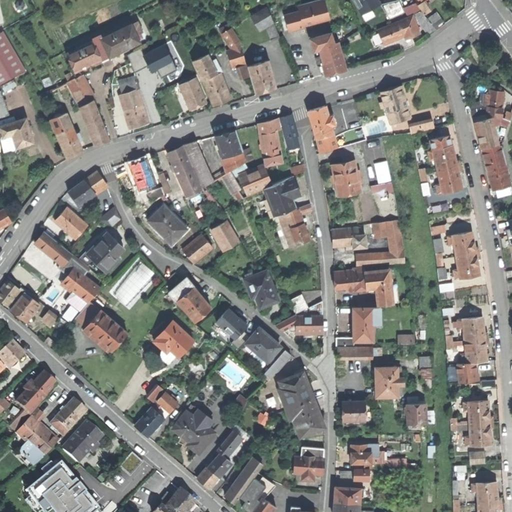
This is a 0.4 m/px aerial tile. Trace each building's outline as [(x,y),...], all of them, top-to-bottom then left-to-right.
[(324,0),(316,0),(298,5),(299,12),(303,26),(329,19),(324,0)] [(352,0),(361,15),(371,9),(380,4),(378,0),(352,0)] [(399,0),(380,4),(389,19),(404,12),(399,0)] [(424,1),(423,2),(422,2),(418,5),(425,14),(430,10),(424,1)] [(416,3),(403,8),(407,16),(414,14),(420,11),(416,3)] [(267,7),(251,16),(260,30),(266,27),(272,40),(280,37),(267,7)] [(375,16),(371,9),(361,15),(365,21),(375,16)] [(421,23),(427,18),(420,11),(414,14),(421,23)] [(304,27),(303,26),(299,12),(284,16),(288,31),(304,27)] [(437,30),(445,24),(436,12),(429,17),(437,30)] [(406,39),(420,34),(413,16),(378,31),(383,44),(394,40),(404,35),(406,39)] [(430,35),(437,30),(427,18),(421,23),(429,34),(430,35)] [(131,24),(136,34),(143,31),(138,21),(131,24)] [(136,34),(131,24),(103,38),(100,34),(92,38),(94,40),(103,59),(125,48),(139,41),(136,34)] [(238,67),(246,65),(239,41),(231,27),(221,34),(231,49),(226,50),(232,68),(238,67)] [(6,29),(0,31),(0,84),(27,70),(6,29)] [(330,34),(316,38),(319,48),(323,63),(326,74),(333,73),(345,69),(337,43),(333,44),(330,34)] [(319,65),(323,63),(319,48),(316,38),(311,39),(319,65)] [(89,66),(103,59),(94,40),(67,53),(76,72),(89,66)] [(164,45),(145,55),(143,56),(148,66),(150,70),(155,67),(156,69),(161,78),(177,69),(164,45)] [(143,56),(145,55),(141,47),(125,56),(135,73),(148,66),(143,56)] [(203,80),(217,74),(214,67),(208,54),(192,62),(202,80),(203,80)] [(264,90),(275,87),(268,60),(247,66),(255,93),(264,90)] [(249,76),(246,65),(238,67),(242,79),(249,76)] [(230,99),(219,73),(217,74),(203,80),(214,105),(222,102),(230,99)] [(119,80),(123,94),(125,93),(124,91),(130,89),(128,85),(136,82),(138,89),(140,87),(135,75),(119,80)] [(83,76),(75,80),(87,102),(93,99),(95,98),(83,76)] [(197,106),(206,102),(195,78),(180,85),(191,109),(197,106)] [(82,104),(87,102),(75,80),(68,83),(79,106),(82,104)] [(139,125),(148,123),(138,89),(136,82),(128,85),(130,89),(124,91),(125,93),(123,94),(120,95),(130,128),(139,125)] [(390,124),(409,118),(399,86),(390,89),(380,92),(390,124)] [(492,118),(494,125),(498,124),(499,124),(499,122),(505,124),(507,123),(508,123),(509,121),(504,120),(501,119),(501,116),(504,92),(493,91),(489,90),(489,95),(480,94),(479,102),(470,104),(472,117),(474,123),(492,118)] [(0,91),(0,116),(8,114),(0,91)] [(93,99),(87,102),(82,104),(98,144),(109,141),(93,99)] [(320,154),(338,149),(331,126),(335,125),(333,116),(329,118),(326,106),(315,110),(308,112),(320,154)] [(66,113),(50,120),(68,159),(75,154),(82,150),(66,113)] [(289,150),(298,148),(296,142),(295,138),(297,137),(291,116),(280,119),(289,150)] [(0,137),(4,151),(12,149),(13,150),(16,149),(17,148),(22,146),(33,142),(26,118),(0,126),(0,129),(2,136),(0,137)] [(499,145),(494,125),(492,118),(474,123),(478,135),(480,142),(478,142),(480,149),(493,146),(499,145)] [(283,163),(276,130),(281,129),(278,119),(267,122),(258,125),(260,133),(267,167),(283,163)] [(410,133),(433,128),(432,121),(409,127),(410,133)] [(223,134),(215,136),(223,158),(225,157),(229,171),(231,170),(244,163),(247,161),(243,151),(236,131),(223,134)] [(434,160),(437,172),(460,166),(459,161),(456,162),(453,152),(452,146),(451,146),(449,136),(430,140),(432,151),(427,152),(429,161),(434,160)] [(195,142),(184,145),(192,166),(194,165),(202,185),(205,187),(213,181),(195,142)] [(500,146),(499,147),(494,148),(482,151),(493,190),(510,186),(500,146)] [(176,172),(188,197),(201,190),(182,147),(172,151),(168,153),(173,165),(176,172)] [(248,149),(243,151),(247,161),(252,159),(252,158),(250,150),(248,149)] [(147,188),(156,185),(146,158),(136,161),(130,164),(140,191),(147,188)] [(354,161),(332,165),(335,181),(338,195),(360,191),(354,161)] [(248,170),(244,163),(231,170),(235,177),(248,170)] [(440,184),(442,193),(442,194),(462,189),(460,180),(458,173),(462,172),(460,166),(437,172),(440,184)] [(292,176),(305,173),(303,167),(290,169),(292,176)] [(265,168),(239,178),(247,195),(272,185),(265,168)] [(371,193),(391,190),(390,184),(387,184),(385,169),(368,172),(371,193)] [(241,188),(235,177),(231,170),(229,171),(222,175),(232,193),(241,188)] [(69,191),(78,205),(107,185),(97,171),(82,182),(69,191)] [(167,194),(170,193),(162,174),(158,176),(167,197),(168,197),(167,194)] [(293,177),(264,190),(270,205),(267,206),(271,219),(297,209),(292,197),(300,194),(298,189),(293,177)] [(423,195),(430,194),(428,183),(421,185),(423,195)] [(158,184),(156,185),(147,188),(151,200),(164,194),(161,187),(159,188),(158,184)] [(297,210),(279,217),(290,247),(309,240),(306,233),(300,216),(313,211),(311,204),(297,209),(297,210)] [(171,243),(186,228),(163,205),(150,219),(150,220),(147,223),(152,228),(158,234),(159,232),(171,243)] [(76,239),(88,225),(67,208),(60,216),(55,221),(76,239)] [(116,208),(100,220),(112,227),(121,219),(116,208)] [(0,212),(0,227),(10,221),(4,210),(0,212)] [(225,250),(239,241),(227,220),(213,228),(225,250)] [(387,222),(392,253),(403,253),(398,221),(387,222)] [(376,238),(386,237),(384,222),(374,223),(376,238)] [(444,225),(432,227),(433,234),(445,232),(444,225)] [(359,236),(358,228),(332,230),(332,238),(333,247),(352,245),(353,247),(366,246),(365,235),(359,236)] [(35,243),(60,264),(70,252),(45,231),(40,237),(35,243)] [(454,245),(456,257),(479,253),(478,248),(475,248),(473,241),(472,232),(452,236),(452,237),(448,237),(449,246),(454,245)] [(97,272),(101,268),(106,272),(120,257),(117,255),(123,248),(115,240),(108,233),(83,258),(97,272)] [(193,263),(212,247),(202,234),(182,250),(188,257),(193,263)] [(70,252),(60,264),(57,267),(68,276),(74,268),(83,275),(89,267),(70,252)] [(380,254),(357,255),(358,266),(377,265),(377,264),(404,263),(403,253),(392,253),(380,255),(380,254)] [(460,279),(480,276),(478,268),(477,260),(480,259),(479,253),(456,257),(459,270),(454,271),(455,280),(460,279)] [(112,293),(131,306),(156,270),(137,257),(112,293)] [(365,272),(364,267),(353,269),(353,270),(334,272),(335,283),(335,290),(347,288),(347,291),(367,289),(365,272)] [(99,289),(83,275),(74,268),(68,276),(61,284),(70,291),(71,289),(73,290),(88,303),(90,301),(99,289)] [(260,308),(278,301),(266,270),(245,279),(249,291),(253,290),(255,296),(257,302),(260,308)] [(391,270),(365,272),(367,289),(376,288),(378,306),(399,304),(397,282),(391,283),(391,270)] [(177,300),(194,286),(187,278),(170,292),(177,300)] [(10,301),(14,304),(24,292),(25,290),(21,287),(19,289),(8,280),(1,289),(0,289),(0,300),(7,306),(10,301)] [(452,282),(440,285),(441,291),(453,289),(452,282)] [(202,297),(194,286),(177,300),(194,321),(211,307),(202,297)] [(65,300),(80,312),(88,303),(73,290),(68,296),(65,300)] [(10,309),(26,322),(32,314),(40,304),(24,292),(14,304),(10,308),(10,309)] [(296,314),(309,308),(302,295),(289,301),(296,314)] [(75,318),(85,327),(100,310),(90,301),(88,303),(80,312),(75,318)] [(310,316),(323,315),(322,301),(310,309),(310,316)] [(51,307),(41,318),(51,326),(61,315),(51,307)] [(353,338),(353,342),(373,342),(373,325),(373,308),(353,309),(353,324),(353,338)] [(217,322),(222,327),(234,314),(229,309),(217,322)] [(127,333),(100,310),(85,327),(83,330),(93,339),(110,353),(112,350),(127,333)] [(222,327),(234,338),(235,339),(243,330),(247,326),(238,318),(234,314),(222,327)] [(310,316),(296,316),(296,323),(296,334),(323,334),(323,326),(323,315),(310,316)] [(282,331),(296,323),(296,316),(276,326),(282,331)] [(239,317),(238,318),(247,326),(248,325),(239,317)] [(464,328),(465,340),(488,338),(488,333),(484,334),(483,326),(483,317),(463,319),(458,320),(459,329),(464,328)] [(194,341),(173,321),(156,340),(163,346),(168,351),(172,347),(180,356),(194,341)] [(245,342),(263,358),(277,343),(274,340),(259,327),(250,337),(245,342)] [(235,339),(234,338),(231,342),(238,349),(245,342),(250,337),(243,330),(235,339)] [(397,345),(413,344),(413,335),(397,335),(397,345)] [(461,353),(462,362),(467,362),(467,363),(475,362),(487,361),(486,352),(485,344),(489,344),(488,338),(465,340),(465,345),(466,353),(461,353)] [(0,351),(0,358),(9,369),(25,354),(16,345),(11,340),(0,351)] [(373,356),(373,347),(338,348),(339,357),(373,356)] [(265,373),(270,378),(291,355),(285,350),(265,373)] [(421,368),(432,368),(432,357),(421,358),(421,368)] [(459,382),(477,380),(476,371),(475,362),(467,363),(457,364),(459,382)] [(377,397),(398,396),(398,385),(403,385),(403,378),(398,379),(397,367),(376,368),(376,381),(377,397)] [(433,378),(432,368),(421,368),(422,378),(433,378)] [(24,409),(29,414),(56,384),(49,378),(43,372),(16,402),(24,409)] [(279,388),(288,410),(314,400),(309,388),(303,372),(280,381),(282,387),(279,388)] [(496,387),(495,380),(481,381),(482,388),(496,387)] [(164,389),(159,384),(149,396),(154,401),(164,389)] [(157,400),(158,400),(161,404),(170,412),(178,404),(176,402),(177,400),(173,395),(171,397),(165,391),(157,400)] [(0,412),(8,405),(1,397),(0,398),(0,412)] [(50,424),(62,436),(86,410),(80,404),(73,398),(66,405),(65,404),(58,412),(60,413),(50,424)] [(161,404),(158,400),(152,406),(156,410),(161,404)] [(294,417),(300,435),(324,426),(321,419),(314,400),(288,410),(291,418),(294,417)] [(365,420),(365,401),(353,401),(345,402),(345,421),(365,420)] [(469,411),(469,424),(493,423),(492,417),(489,417),(488,409),(488,401),(468,402),(463,403),(464,412),(469,411)] [(408,425),(427,424),(426,404),(420,404),(407,405),(408,425)] [(187,411),(173,429),(183,436),(190,442),(188,445),(199,453),(215,432),(208,427),(213,421),(193,405),(188,412),(187,411)] [(156,410),(152,406),(135,425),(140,430),(148,437),(165,419),(156,410)] [(13,431),(29,414),(24,409),(8,426),(13,431)] [(27,443),(43,457),(57,442),(46,432),(47,431),(39,423),(40,417),(43,415),(37,409),(16,433),(27,443)] [(256,420),(264,425),(269,418),(264,415),(260,413),(256,420)] [(86,421),(62,449),(78,462),(89,450),(92,452),(99,445),(96,442),(102,435),(95,429),(86,421)] [(471,445),(471,446),(491,445),(490,437),(490,428),(493,428),(493,423),(469,424),(470,437),(465,437),(466,446),(471,445)] [(218,450),(221,452),(225,456),(242,437),(234,430),(218,450)] [(35,464),(43,457),(27,443),(20,451),(35,464)] [(369,469),(391,467),(391,460),(383,460),(383,453),(379,453),(379,444),(351,445),(351,450),(352,463),(365,463),(365,469),(369,469)] [(301,456),(324,458),(325,448),(302,446),(301,456)] [(132,452),(119,467),(130,476),(142,462),(132,452)] [(225,456),(221,452),(215,460),(208,468),(218,477),(231,461),(225,456)] [(471,464),(485,463),(484,455),(470,456),(471,464)] [(324,467),(324,458),(301,456),(294,456),(293,473),(302,474),(301,478),(310,479),(311,475),(323,475),(324,467)] [(253,457),(225,496),(227,497),(235,503),(239,496),(257,472),(262,464),(253,458),(253,457)] [(391,460),(391,467),(407,467),(407,459),(391,460)] [(60,462),(25,490),(42,511),(95,511),(98,510),(99,509),(81,487),(60,462)] [(209,488),(218,477),(208,468),(206,467),(197,478),(203,483),(209,488)] [(355,472),(354,478),(354,479),(369,479),(369,469),(365,469),(355,469),(355,472)] [(269,481),(257,472),(239,496),(246,501),(255,508),(251,511),(272,511),(276,507),(264,498),(259,495),(269,481)] [(274,484),(269,481),(259,495),(264,498),(274,484)] [(477,492),(478,505),(501,504),(501,498),(498,499),(497,490),(496,482),(476,483),(476,484),(472,484),(472,493),(477,492)] [(360,497),(360,488),(335,487),(335,490),(334,502),(359,503),(360,497)] [(173,498),(166,506),(163,510),(160,507),(157,510),(159,511),(185,511),(193,502),(186,496),(179,490),(173,498)] [(161,500),(166,506),(173,498),(167,493),(161,500)] [(251,511),(255,508),(246,501),(241,507),(247,511),(246,511),(251,511)] [(358,511),(359,503),(334,502),(333,511),(358,511)]
